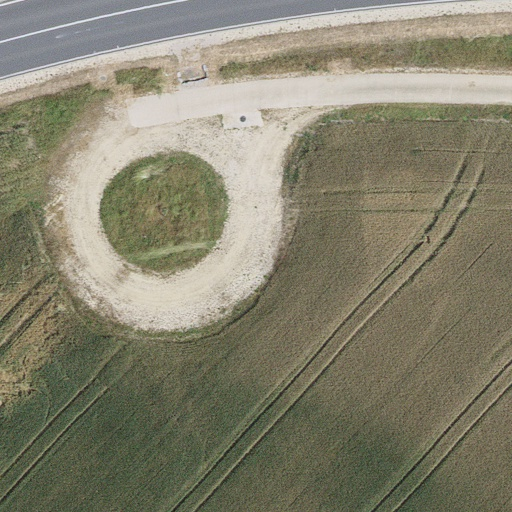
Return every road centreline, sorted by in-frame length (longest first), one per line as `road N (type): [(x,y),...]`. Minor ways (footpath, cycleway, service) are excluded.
road 1 (track): [(97,236),(92,183),(120,139),(170,122),(219,140),(236,158),(249,207),(243,232),(210,270),(161,280),(113,258)]
road 2 (track): [(170,122),(381,85),(511,90)]
road 3 (secondary): [(0,43),(188,0)]
